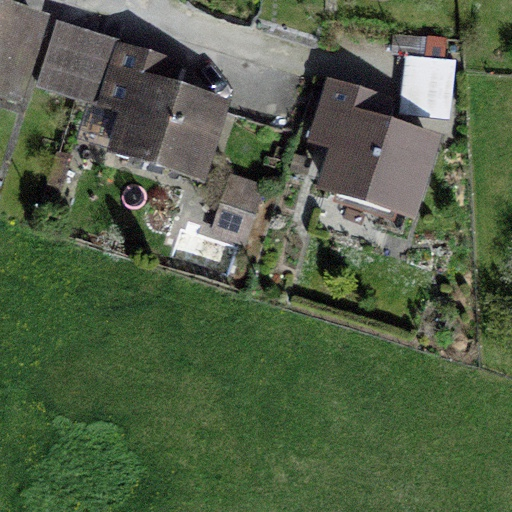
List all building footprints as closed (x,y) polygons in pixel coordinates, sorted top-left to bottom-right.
[(0,107),(11,110),(33,24),(0,15),(0,107)] [(110,47),(94,42),(82,38),(61,31),(40,93),(73,104),(106,115),(126,52),(110,47)] [(175,68),(126,52),(106,115),(124,121),(114,152),(198,180),(222,107),(168,89),(175,68)] [(384,108),(332,95),(316,158),(337,163),(325,210),(423,234),(445,146),(379,130),(384,108)] [(266,197),(232,187),(214,245),(248,255),(266,197)]
